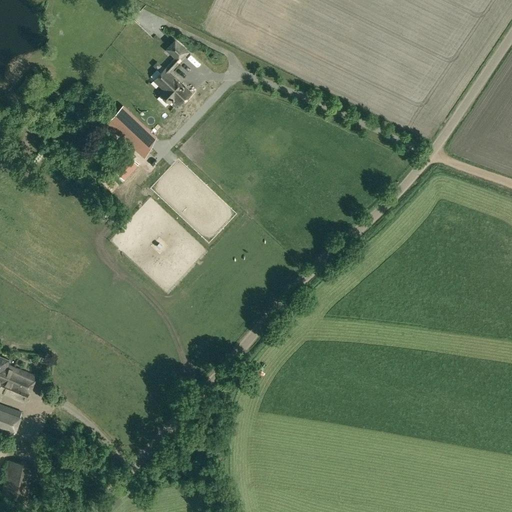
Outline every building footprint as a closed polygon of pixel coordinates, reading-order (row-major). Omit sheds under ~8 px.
[(176,40),(168,49),(180,61),(188,52),(176,40)] [(161,95),(170,103),(173,100),(174,101),(176,99),(181,105),(192,94),(165,69),(155,79),(166,90),(161,95)] [(28,77),(18,88),(24,93),(33,82),(28,77)] [(123,105),(107,120),(139,150),(154,134),(123,105)] [(10,360),(0,355),(0,384),(6,387),(11,376),(10,376),(14,366),(8,364),(10,360)] [(36,375),(14,366),(10,376),(11,376),(7,388),(28,396),(36,375)] [(0,431),(14,436),(23,411),(0,403),(0,431)] [(35,465),(9,459),(4,495),(28,500),(35,465)]
